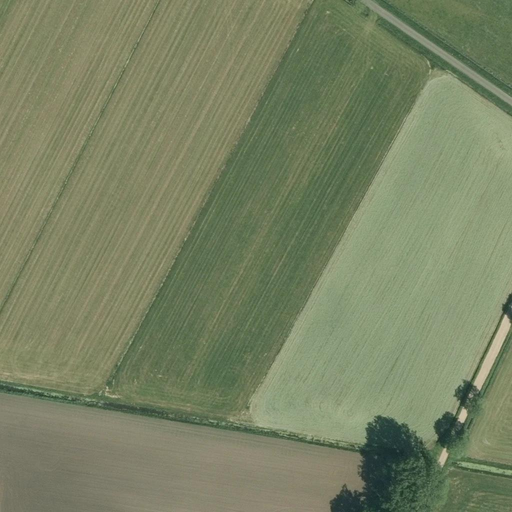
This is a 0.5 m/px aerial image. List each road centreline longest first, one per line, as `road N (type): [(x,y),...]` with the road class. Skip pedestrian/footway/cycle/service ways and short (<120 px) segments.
road 1 (track): [(511,310),(418,511)]
road 2 (unclassified): [(511,102),(359,0)]
